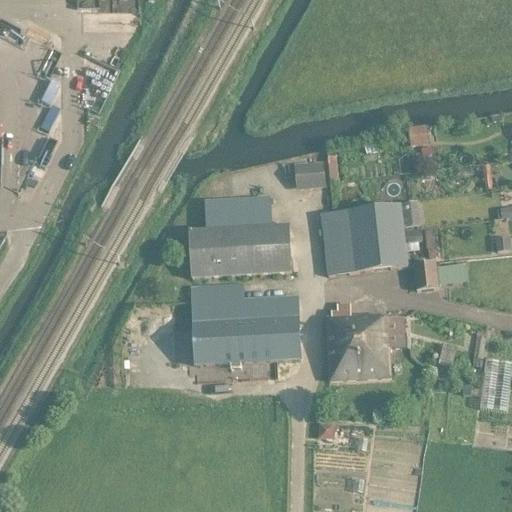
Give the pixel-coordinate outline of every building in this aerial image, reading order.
[(408,130),(408,131),(409,136),(411,149),(428,147),(425,128),(408,130)] [(322,166),(292,168),(295,194),(324,191),(322,166)] [(489,190),(487,167),(481,168),(483,191),(489,190)] [(203,205),(204,231),(204,232),(270,228),(269,201),(203,205)] [(414,204),(399,206),(399,208),(400,208),(402,230),(417,228),(414,204)] [(348,213),(320,217),(323,245),(327,278),(355,275),(407,269),(405,253),(403,233),(402,230),(400,208),(399,208),(348,213)] [(511,211),(498,213),(499,223),(511,221),(511,211)] [(188,233),(190,276),(190,282),(290,276),(287,227),(270,228),(204,232),(188,233)] [(419,231),(403,233),(405,253),(416,251),(415,244),(420,243),(419,231)] [(509,252),(507,240),(494,242),(495,254),(509,252)] [(435,271),(434,266),(412,268),(415,294),(437,291),(436,286),(465,283),(465,268),(435,271)] [(193,327),(195,368),(299,362),(297,321),(296,299),(243,303),(242,287),(192,290),(193,305),(192,305),(193,327)] [(379,321),(379,318),(350,319),(349,307),(336,308),(336,315),(330,315),(331,320),(326,320),(329,383),(389,380),(388,351),(404,350),(402,320),(379,321)] [(472,388),(463,387),(462,395),(471,396),(472,388)] [(333,428),(319,427),(318,442),(332,442),(333,428)]
